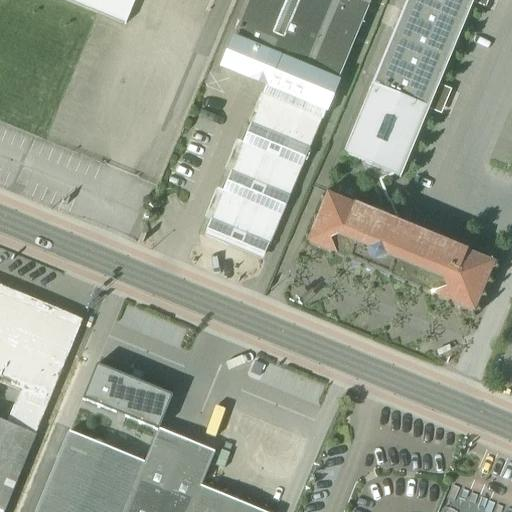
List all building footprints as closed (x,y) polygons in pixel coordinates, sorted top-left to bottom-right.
[(64,0),(125,25),(135,0),(64,0)] [(372,0),(250,0),(222,67),(267,86),(207,233),(266,256),(372,0)] [(408,0),(372,86),(428,110),(471,0),(408,0)] [(428,110),(372,86),(343,156),(361,163),(394,177),(399,179),(428,110)] [(389,202),(381,182),(394,177),(361,163),(370,186),(372,186),(380,205),(367,211),(399,224),(390,201),(389,202)] [(367,211),(327,194),(306,245),(474,315),(495,264),(467,252),(468,251),(466,247),(462,248),(461,250),(399,224),(367,211)] [(80,326),(0,292),(0,379),(27,390),(12,426),(35,436),(80,326)] [(172,397),(97,366),(83,401),(118,415),(128,419),(157,431),(158,430),(172,397)] [(118,415),(105,448),(114,452),(128,419),(118,415)] [(0,511),(3,511),(35,436),(12,426),(0,421),(0,511)] [(157,431),(144,464),(145,464),(124,511),(190,511),(200,487),(214,453),(158,430),(157,431)] [(105,448),(69,433),(36,511),(124,511),(145,464),(144,464),(114,452),(105,448)] [(260,511),(200,487),(190,511),(260,511)]
